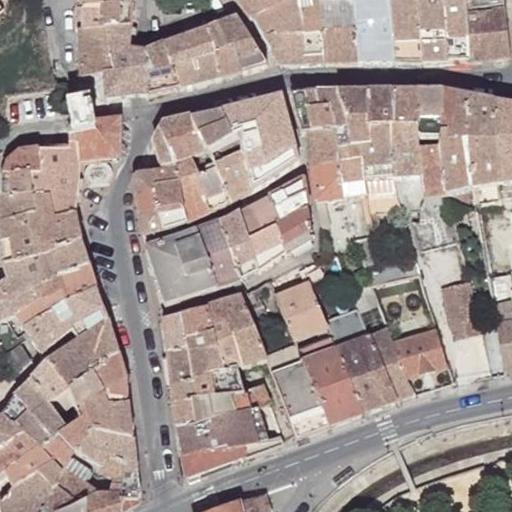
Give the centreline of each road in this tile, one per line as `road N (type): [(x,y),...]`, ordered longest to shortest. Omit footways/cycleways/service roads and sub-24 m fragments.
road 1 (unclassified): [(161,117),(279,89),(441,82),(511,89)]
road 2 (primary): [(511,402),(388,433),(318,465)]
road 3 (unclassified): [(167,511),(141,309)]
road 4 (residential): [(134,248),(222,217),(303,172)]
road 5 (residential): [(0,399),(106,317),(141,309)]
road 6 (primary): [(318,465),(194,511)]
